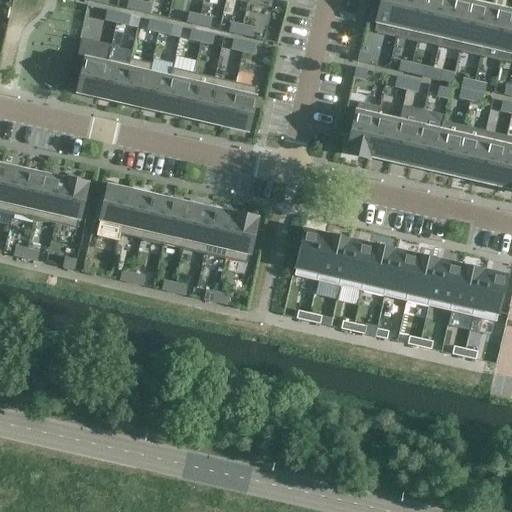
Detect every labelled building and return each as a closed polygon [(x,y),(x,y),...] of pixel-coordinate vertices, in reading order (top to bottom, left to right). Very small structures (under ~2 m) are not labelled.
[(138,12),(140,2),(129,0),(128,0),(126,9),(138,12)] [(374,32),(396,37),(404,0),(380,0),(380,3),(373,2),(368,21),(376,23),(374,32)] [(404,0),(396,37),(417,42),(426,0),(404,0)] [(448,0),(426,0),(417,42),(438,47),(448,0)] [(470,2),(459,0),(448,0),(438,47),(459,52),(470,2)] [(152,5),(140,2),(138,12),(149,14),(152,5)] [(491,7),(470,2),(459,52),(480,56),(491,7)] [(511,13),(511,12),(491,7),(480,56),(501,61),(511,13)] [(116,23),(118,14),(107,11),(105,21),(116,23)] [(198,26),(200,16),(188,13),(186,23),(198,26)] [(511,63),(511,13),(501,61),(511,63)] [(128,26),(130,16),(118,14),(116,23),(128,26)] [(212,19),(200,16),(198,26),(209,28),(212,19)] [(158,33),(160,23),(149,21),(147,30),(158,33)] [(170,35),(172,26),(160,23),(158,33),(170,35)] [(240,35),(242,26),(230,23),(228,33),(240,35)] [(254,28),(242,26),(240,35),(252,38),(254,28)] [(200,42),(203,33),(191,30),(189,40),(200,42)] [(214,36),(203,33),(200,42),(212,45),(214,36)] [(242,52),(245,43),(233,40),(231,50),(242,52)] [(99,98),(108,59),(110,54),(109,54),(111,48),(88,43),(87,51),(79,49),(73,76),(80,78),(77,93),(99,98)] [(254,55),(256,45),(245,43),(242,52),(254,55)] [(368,64),(371,55),(359,52),(357,62),(368,64)] [(120,103),(130,59),(129,59),(128,64),(108,59),(99,98),(120,103)] [(149,73),(151,64),(130,59),(120,103),(141,108),(149,73)] [(410,74),(412,64),(400,61),(398,71),(410,74)] [(170,78),(172,69),(171,68),(169,78),(150,73),(152,64),(151,64),(149,73),(141,108),(162,113),(170,78)] [(421,77),(424,67),(412,64),(410,74),(421,77)] [(365,81),(367,71),(355,68),(353,78),(365,81)] [(183,118),(193,73),(172,69),(170,78),(162,113),(183,118)] [(452,83),(454,74),(442,71),(440,81),(452,83)] [(204,123),(214,78),(193,73),(183,118),(204,123)] [(225,127),(235,83),(214,78),(204,123),(225,127)] [(406,90),(408,80),(396,78),(394,88),(406,90)] [(472,92),(474,82),(463,79),(460,89),(472,92)] [(418,93),(420,83),(408,80),(406,90),(418,93)] [(484,94),(486,85),(474,82),(472,92),(484,94)] [(247,132),(258,88),(235,83),(225,127),(247,132)] [(511,97),(511,87),(505,86),(503,95),(511,97)] [(448,100),(450,90),(439,87),(436,97),(448,100)] [(470,101),(472,92),(460,89),(458,99),(470,101)] [(482,104),(484,94),(472,92),(470,101),(482,104)] [(368,159),(380,107),(358,102),(356,112),(348,110),(344,130),(351,131),(346,154),(368,159)] [(511,114),(511,110),(511,104),(502,102),(499,112),(511,114)] [(420,126),(423,111),(402,106),(399,121),(399,122),(390,161),(411,166),(420,126)] [(399,122),(379,117),(381,108),(380,107),(368,159),(369,160),(370,157),(390,161),(399,122)] [(432,171),(443,122),(444,118),(444,115),(432,113),(423,111),(420,126),(411,166),(432,171)] [(464,127),(443,122),(432,171),(453,176),(464,127)] [(485,131),(464,127),(453,176),(474,181),(485,131)] [(506,136),(485,131),(474,181),(495,185),(506,136)] [(511,137),(506,136),(495,185),(511,189),(511,137)] [(0,211),(13,215),(23,170),(2,166),(0,174),(0,211)] [(34,219),(44,175),(23,170),(13,215),(34,219)] [(55,224),(65,179),(64,180),(44,175),(34,219),(55,224)] [(77,229),(87,184),(65,179),(55,224),(77,229)] [(100,221),(96,236),(118,241),(120,235),(130,191),(108,186),(100,221)] [(130,191),(120,235),(141,240),(151,196),(130,191)] [(151,196),(141,240),(162,245),(172,200),(151,196)] [(172,200),(162,245),(183,250),(193,205),(172,200)] [(193,205),(183,250),(204,255),(214,210),(193,205)] [(214,210),(204,255),(225,260),(236,214),(235,213),(234,215),(214,210)] [(236,214),(225,260),(247,265),(257,219),(236,214)] [(304,230),(294,276),(317,281),(328,236),(304,230)] [(328,236),(317,281),(339,287),(350,241),(350,240),(328,235),(328,236)] [(350,241),(339,287),(362,292),(372,246),(350,241)] [(372,246),(362,292),(384,297),(394,251),(394,250),(372,245),(372,246)] [(25,259),(27,250),(15,247),(13,256),(25,259)] [(38,252),(27,250),(25,259),(36,262),(38,252)] [(394,251),(384,297),(406,302),(416,256),(394,251)] [(416,256),(406,302),(428,307),(439,261),(417,255),(416,256)] [(76,261),(65,258),(62,268),(74,270),(76,261)] [(439,261),(428,307),(450,312),(461,266),(439,261)] [(84,263),(82,272),(93,275),(95,265),(84,263)] [(461,266),(450,312),(473,317),(483,271),(461,266)] [(131,284),(133,274),(122,271),(119,281),(131,284)] [(483,271),(473,317),(496,322),(506,276),(483,271)] [(145,277),(133,274),(131,284),(143,286),(145,277)] [(173,293),(175,284),(164,281),(162,291),(173,293)] [(187,286),(175,284),(173,293),(185,296),(187,286)] [(215,303),(217,293),(206,291),(203,300),(215,303)] [(229,296),(217,293),(215,303),(227,305),(229,296)] [(296,319),(308,322),(310,314),(298,311),(296,319)] [(310,314),(308,322),(320,325),(321,317),(310,314)] [(342,322),(341,329),(352,332),(354,324),(342,322)] [(354,324),(352,332),(364,335),(366,327),(354,324)] [(376,329),(375,337),(386,340),(388,332),(376,329)] [(409,337),(407,345),(419,347),(421,340),(409,337)] [(421,340),(419,347),(431,350),(432,342),(421,340)] [(453,347),(452,355),(463,357),(465,350),(453,347)] [(465,350),(463,357),(475,360),(477,352),(465,350)]
